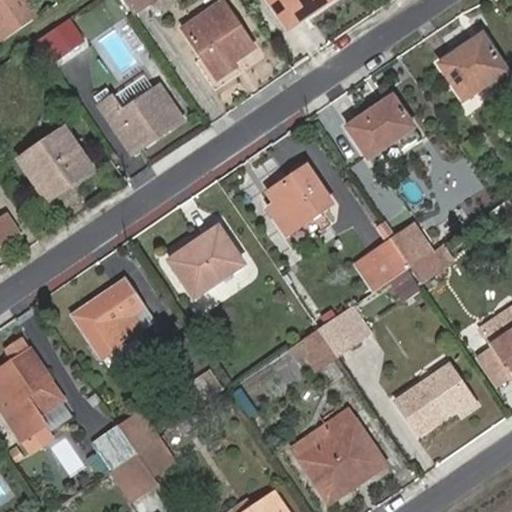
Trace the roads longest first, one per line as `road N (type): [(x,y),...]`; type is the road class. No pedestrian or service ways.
road 1 (residential): [(441,0),(0,297)]
road 2 (residential): [(413,511),(511,444)]
